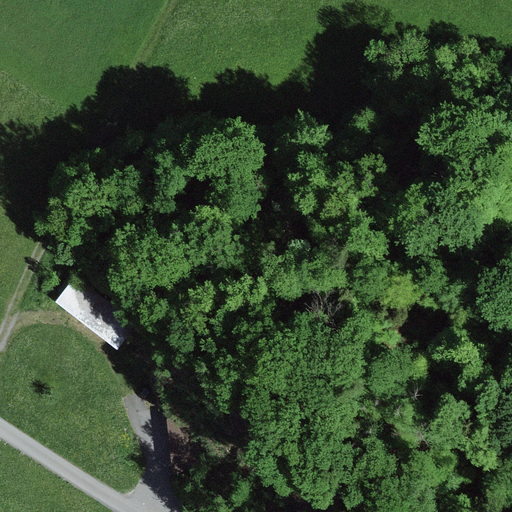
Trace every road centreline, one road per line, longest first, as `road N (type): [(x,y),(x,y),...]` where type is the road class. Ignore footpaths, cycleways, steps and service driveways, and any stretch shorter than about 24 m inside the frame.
road 1 (track): [(0,339),(169,0)]
road 2 (track): [(131,511),(0,429)]
